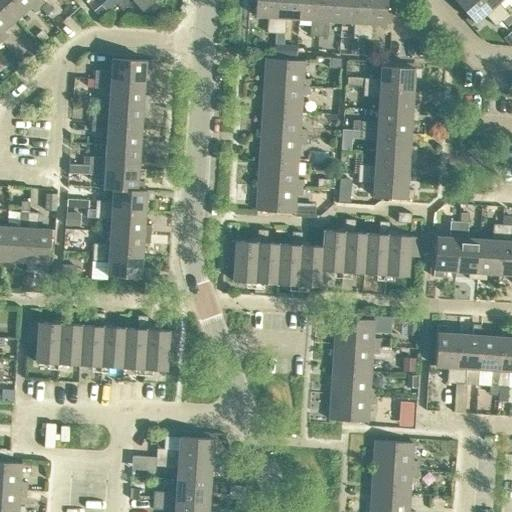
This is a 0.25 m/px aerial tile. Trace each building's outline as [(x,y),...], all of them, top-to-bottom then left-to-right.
[(0,0),(0,38),(1,40),(7,35),(3,30),(16,19),(0,0)] [(33,0),(0,0),(16,19),(29,7),(33,12),(39,7),(33,0)] [(104,0),(100,4),(106,11),(115,3),(118,0),(104,0)] [(118,0),(115,3),(121,9),(131,0),(133,0),(141,9),(151,0),(118,0)] [(266,32),(275,33),(276,0),(254,0),(253,15),(267,16),(266,32)] [(285,17),(297,18),(298,0),(276,0),(275,33),(283,33),(285,17)] [(309,35),(318,36),(319,0),(298,0),(297,18),(310,19),(309,35)] [(328,20),(340,21),(341,0),(319,0),(318,36),(327,36),(328,20)] [(352,38),(361,38),(363,0),(341,0),(340,21),(353,22),(352,38)] [(385,4),(385,0),(363,0),(361,38),(370,39),(371,23),(384,24),(384,23),(385,4)] [(501,20),(483,0),(453,0),(473,22),(483,14),(494,26),(501,20)] [(483,0),(501,20),(507,14),(497,2),(498,0),(483,0)] [(46,2),(40,8),(46,15),(52,9),(46,2)] [(511,20),(507,14),(501,20),(507,27),(511,22),(511,20)] [(41,43),(47,37),(41,30),(34,35),(41,43)] [(503,38),(511,47),(511,46),(511,33),(510,32),(503,38)] [(350,53),(360,54),(360,44),(351,44),(350,53)] [(284,55),(284,45),(275,45),(275,54),(284,55)] [(94,70),(93,79),(143,82),(144,69),(151,70),(151,60),(138,59),(112,58),(111,58),(110,71),(94,70)] [(265,58),(263,84),(308,87),(308,79),(302,78),(303,60),(265,58)] [(328,69),(340,69),(340,59),(328,58),(328,69)] [(362,86),(362,87),(412,90),(412,77),(419,78),(420,68),(380,65),(379,79),(363,78),(346,77),(346,85),(362,86)] [(109,89),(108,101),(148,104),(149,95),(142,94),(143,82),(93,79),(93,88),(109,89)] [(263,84),(261,109),(300,111),(301,94),(307,94),(308,87),(263,84)] [(378,97),(377,109),(417,112),(418,103),(411,102),(412,90),(362,87),(362,95),(378,97)] [(91,113),(91,122),(140,125),(141,112),(148,113),(148,104),(108,101),(107,114),(91,113)] [(261,109),(260,134),(305,137),(305,129),(299,129),(300,111),(261,109)] [(360,128),(360,130),(409,133),(410,120),(417,121),(417,112),(377,109),(376,122),(360,121),(360,128)] [(360,128),(360,121),(352,120),(351,128),(360,128)] [(106,132),(105,144),(145,147),(146,138),(139,138),(140,125),(91,122),(90,131),(106,132)] [(375,140),(374,152),(415,155),(415,146),(408,145),(409,133),(360,130),(359,134),(359,139),(375,140)] [(260,134),(258,159),(297,161),(298,144),(304,145),(305,137),(260,134)] [(88,156),(88,165),(137,168),(138,155),(145,156),(145,147),(105,144),(104,157),(88,156)] [(357,164),(357,173),(406,176),(407,163),(414,164),(415,155),(374,152),(373,165),(357,164)] [(258,159),(256,184),(301,187),(302,179),(295,179),(297,161),(258,159)] [(79,173),(87,174),(88,165),(82,164),(68,164),(67,172),(79,173)] [(102,188),(112,188),(143,190),(143,181),(136,181),(137,168),(88,165),(87,174),(103,175),(102,188)] [(406,176),(357,173),(356,182),(372,183),(371,196),(412,199),(412,189),(405,189),(406,176)] [(301,187),(256,184),(255,210),(293,212),(294,194),(301,195),(301,187)] [(95,199),(94,209),(144,212),(144,199),(151,200),(152,190),(143,190),(112,188),(111,201),(95,199)] [(337,191),(336,203),(348,203),(349,192),(337,191)] [(43,211),(55,211),(56,194),(45,193),(43,211)] [(25,261),(28,211),(29,202),(20,201),(18,227),(6,226),(3,266),(12,267),(13,260),(25,261)] [(85,217),(94,217),(94,209),(86,209),(85,217)] [(110,218),(109,231),(149,234),(150,225),(143,224),(144,212),(94,209),(94,217),(110,218)] [(28,211),(25,261),(38,261),(37,268),(47,269),(49,229),(36,228),(37,212),(28,211)] [(79,227),(80,213),(66,212),(65,226),(79,227)] [(396,222),(409,223),(410,212),(397,212),(396,222)] [(442,270),(455,270),(458,221),(449,221),(448,237),(435,236),(432,276),(442,277),(442,270)] [(467,278),(476,279),(478,239),(466,238),(467,222),(458,221),(455,270),(467,271),(467,278)] [(485,272),(498,273),(501,224),(492,223),(491,239),(478,239),(476,279),(485,279),(485,272)] [(510,281),(511,281),(511,240),(509,241),(510,225),(501,224),(498,273),(510,274),(510,281)] [(322,230),(321,246),(320,270),(363,273),(366,233),(353,232),(343,231),(322,230)] [(92,243),(91,252),(141,255),(142,242),(149,243),(149,234),(109,231),(108,244),(92,243)] [(366,233),(363,273),(406,276),(408,256),(408,249),(408,243),(409,236),(409,235),(387,234),(377,233),(366,233)] [(232,280),(275,283),(278,243),(266,242),(256,242),(234,240),(234,241),(234,247),(233,254),(233,261),(232,280)] [(278,243),(275,283),(319,286),(320,270),(321,246),(300,244),(290,244),(278,243)] [(141,255),(91,252),(91,260),(107,262),(106,275),(146,277),(147,268),(140,267),(141,255)] [(60,278),(70,279),(71,266),(61,265),(60,278)] [(34,361),(78,364),(81,324),(69,323),(70,311),(60,310),(59,323),(37,321),(37,322),(27,321),(26,341),(36,342),(34,361)] [(78,364),(117,367),(119,327),(103,326),(104,313),(93,312),(93,325),(81,324),(78,364)] [(119,327),(117,367),(165,370),(166,350),(176,351),(177,331),(168,331),(168,330),(146,328),(147,316),(136,315),(136,328),(119,327)] [(335,317),(333,343),(378,346),(378,338),(372,337),(372,333),(389,334),(390,317),(373,316),(373,320),(335,317)] [(406,322),(405,335),(415,335),(416,323),(406,322)] [(446,382),(455,383),(458,333),(445,333),(446,326),(436,325),(433,365),(447,366),(446,382)] [(458,333),(455,383),(464,383),(465,383),(476,384),(477,368),(480,328),(471,327),(470,334),(458,333)] [(480,328),(477,368),(490,369),(489,385),(498,385),(498,374),(501,336),(488,335),(489,328),(480,328)] [(498,385),(497,401),(506,402),(507,386),(508,370),(511,370),(511,337),(501,336),(498,374),(498,385)] [(333,343),(331,368),(370,370),(371,353),(377,353),(378,346),(333,343)] [(402,359),(401,371),(414,372),(414,360),(402,359)] [(331,368),(329,393),(374,396),(375,388),(369,388),(370,370),(331,368)] [(405,387),(415,388),(416,376),(405,376),(405,387)] [(12,402),(13,397),(13,390),(1,389),(0,401),(12,402)] [(374,396),(329,393),(328,419),(366,421),(368,403),(374,404),(374,396)] [(393,419),(411,420),(412,396),(394,396),(393,419)] [(156,447),(155,456),(210,460),(212,438),(178,436),(177,449),(156,447)] [(373,440),(372,465),(417,468),(417,461),(411,460),(412,442),(373,440)] [(130,452),(129,467),(153,467),(154,452),(130,452)] [(176,467),(175,479),(209,481),(210,460),(155,456),(154,465),(176,467)] [(0,461),(0,487),(25,489),(26,481),(19,481),(21,463),(0,461)] [(372,465),(370,491),(409,493),(410,476),(416,476),(417,468),(372,465)] [(153,490),(152,500),(207,503),(209,481),(175,479),(175,492),(153,490)] [(244,500),(245,486),(229,485),(228,499),(244,500)] [(0,487),(0,511),(17,511),(18,496),(25,497),(25,489),(0,487)] [(138,499),(139,489),(129,488),(128,498),(138,499)] [(370,491),(368,511),(413,511),(414,511),(408,510),(409,493),(370,491)] [(174,510),(173,511),(206,511),(207,503),(152,500),(152,508),(174,510)]
